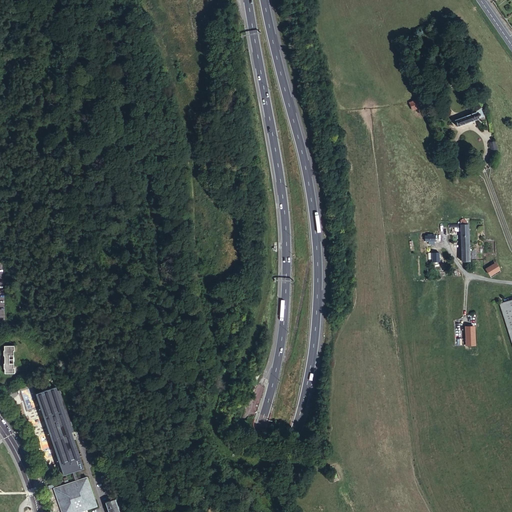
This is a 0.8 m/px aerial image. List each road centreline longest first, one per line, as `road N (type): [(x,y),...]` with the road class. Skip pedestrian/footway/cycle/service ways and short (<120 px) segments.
road 1 (trunk): [(248,0),(283,192),(285,315),(268,403),(222,511)]
road 2 (trunk): [(267,511),(305,397),(319,266),(304,154),(265,0)]
road 3 (track): [(235,0),(268,265),(251,336),(211,409),(224,448),(282,457)]
road 4 (track): [(0,125),(71,239),(181,511)]
road 5 (track): [(76,0),(91,22),(106,88),(146,190),(174,347),(190,387)]
road 6 (track): [(142,0),(191,184),(198,308),(226,376)]
road 7 (track): [(217,511),(200,490),(190,412),(190,373),(205,337)]
